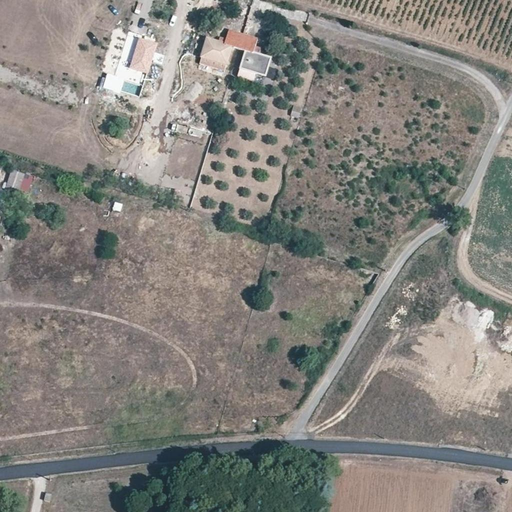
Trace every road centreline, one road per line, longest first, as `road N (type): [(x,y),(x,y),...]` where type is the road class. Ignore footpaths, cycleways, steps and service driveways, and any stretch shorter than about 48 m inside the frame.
road 1 (tertiary): [(0,473),(300,445),(511,466)]
road 2 (track): [(300,445),(304,415),(410,245),(459,211),(511,108)]
road 3 (unknown): [(297,14),(463,64),(481,72),(511,109)]
